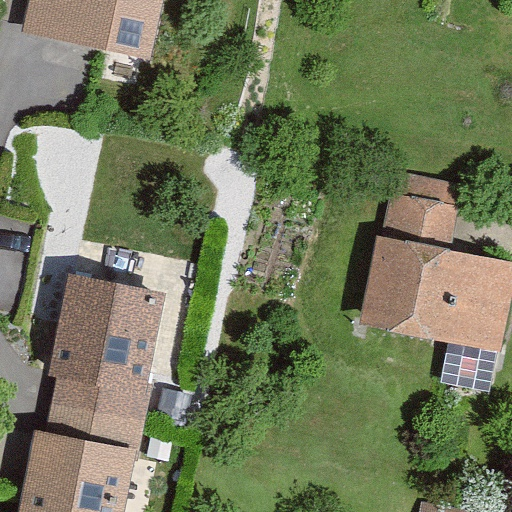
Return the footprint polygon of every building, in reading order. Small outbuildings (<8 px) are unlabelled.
[(34,0),(25,45),(161,71),(174,0),(34,0)] [(392,202),(383,245),(455,259),(463,216),(392,202)] [(511,269),(455,259),(383,245),(366,332),(509,359),(511,343),(511,269)] [(173,302),(75,283),(44,440),(143,459),(173,302)] [(132,511),(143,459),(44,440),(30,511),(132,511)]
